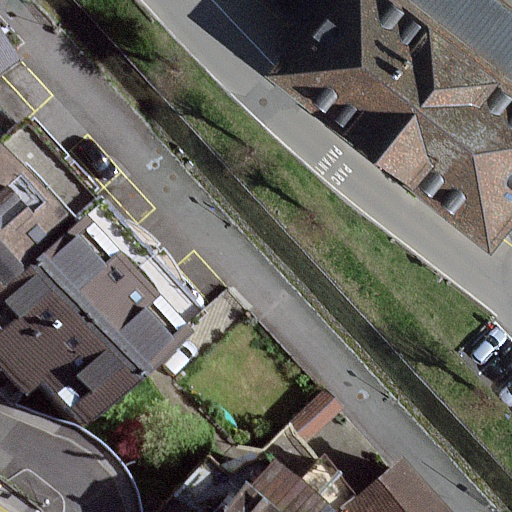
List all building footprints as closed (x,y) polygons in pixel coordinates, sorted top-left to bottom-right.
[(275,0),(318,32),(343,0),(275,0)] [(511,218),(511,82),(410,0),(343,0),(318,32),(283,75),(492,244),(511,218)] [(511,18),(488,0),(410,0),(511,82),(511,18)] [(0,68),(17,57),(9,46),(0,32),(0,68)] [(0,287),(95,200),(28,128),(7,148),(0,141),(0,287)] [(201,314),(95,200),(0,287),(0,354),(16,372),(32,388),(50,371),(91,415),(201,314)] [(339,406),(324,392),(292,426),(306,440),(339,406)] [(274,462),(252,486),(279,511),(340,511),(355,495),(326,455),(300,484),(274,462)] [(445,511),(403,466),(355,510),(357,511),(445,511)] [(223,511),(279,511),(252,486),(249,483),(223,511)]
